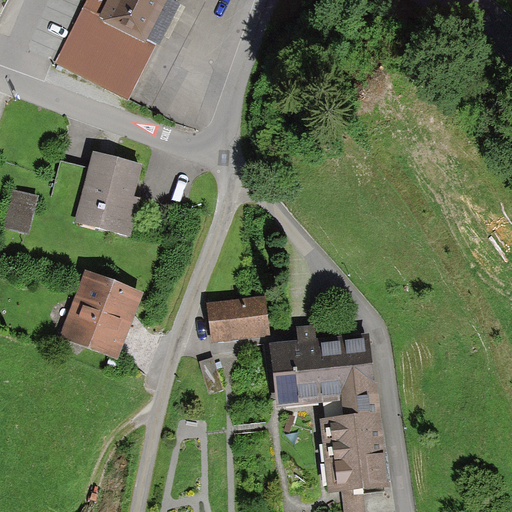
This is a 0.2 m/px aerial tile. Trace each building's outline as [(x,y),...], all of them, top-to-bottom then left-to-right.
[(87,0),(55,63),(128,101),(181,0),(87,0)] [(134,239),(145,197),(135,194),(143,165),(94,151),(74,222),(134,239)] [(1,225),(29,234),(40,198),(12,189),(1,225)] [(57,336),(118,360),(145,291),(85,268),(57,336)] [(265,296),(207,304),(212,344),(270,336),(265,296)] [(297,339),(271,342),(278,407),(322,402),(324,416),(320,417),(328,494),(340,493),(342,511),(366,511),(364,490),(391,487),(370,333),(317,337),(316,326),(296,327),(297,339)] [(214,359),(200,363),(210,393),(223,389),(214,359)]
